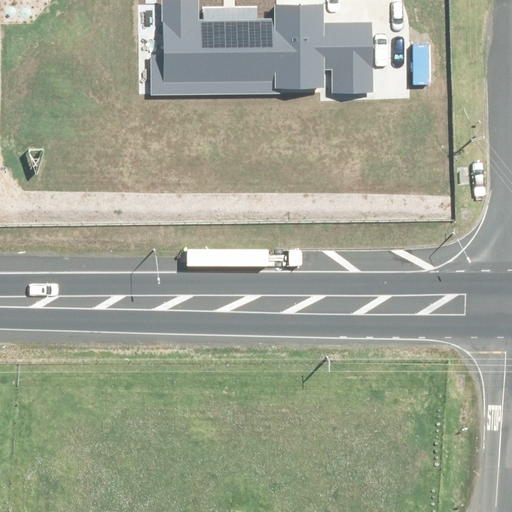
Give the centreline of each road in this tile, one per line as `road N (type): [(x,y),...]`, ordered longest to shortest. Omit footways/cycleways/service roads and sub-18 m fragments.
road 1 (trunk): [(511,306),(0,301)]
road 2 (unclassified): [(496,511),(511,317)]
